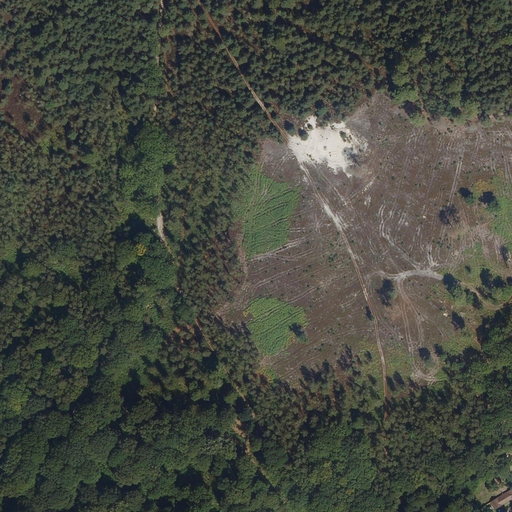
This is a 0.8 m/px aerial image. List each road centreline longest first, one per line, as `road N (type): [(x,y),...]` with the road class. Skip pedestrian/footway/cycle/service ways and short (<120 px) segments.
road 1 (track): [(505,442),(475,440),(411,493),(387,481),(378,342),(348,247),(197,0)]
road 2 (track): [(162,0),(158,264),(62,426)]
road 3 (track): [(347,511),(315,499),(290,474),(198,323),(160,228)]
road 4 (track): [(511,106),(491,116),(470,113),(428,88),(423,58),(449,0)]
